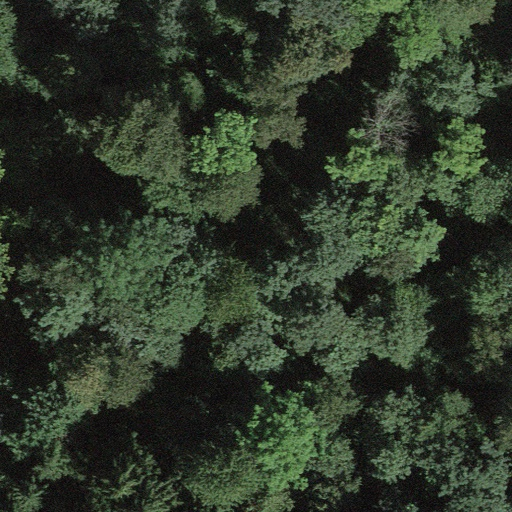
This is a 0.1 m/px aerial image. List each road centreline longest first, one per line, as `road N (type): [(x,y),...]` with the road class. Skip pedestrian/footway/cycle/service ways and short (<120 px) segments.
road 1 (track): [(511,456),(355,305),(171,172),(0,93)]
road 2 (track): [(0,332),(87,388),(239,511)]
